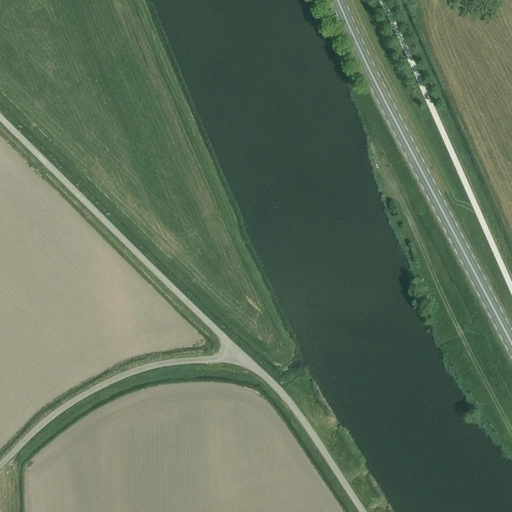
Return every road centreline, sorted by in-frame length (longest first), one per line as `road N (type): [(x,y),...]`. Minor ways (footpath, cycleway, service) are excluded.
road 1 (unclassified): [(361,511),(247,356),(0,117)]
road 2 (secondary): [(511,349),(334,0)]
